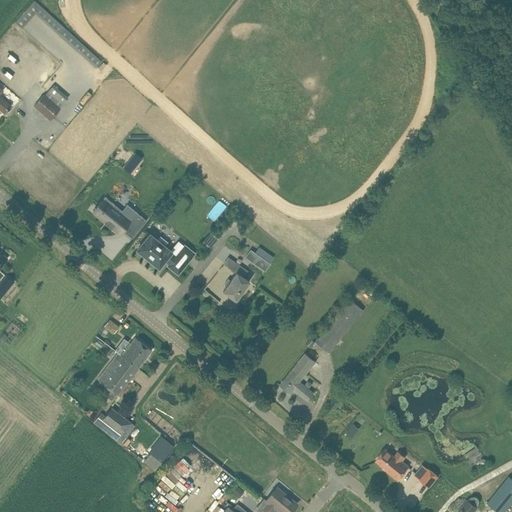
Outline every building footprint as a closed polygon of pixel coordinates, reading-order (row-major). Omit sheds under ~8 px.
[(98,70),(104,62),(33,0),(15,21),(22,28),(34,14),(98,70)] [(4,113),(4,114),(11,106),(2,98),(7,92),(0,86),(0,107),(6,111),(4,113)] [(50,93),(65,106),(71,99),(56,86),(50,93)] [(36,106),(52,121),(63,110),(47,95),(36,106)] [(135,153),(130,159),(137,165),(142,159),(135,153)] [(105,197),(97,207),(102,211),(98,215),(106,221),(105,223),(111,228),(112,227),(120,233),(130,220),(136,226),(143,217),(127,204),(118,216),(110,209),(114,204),(105,197)] [(213,220),(225,206),(219,200),(207,214),(213,220)] [(194,253),(185,245),(176,256),(171,253),(171,252),(164,246),(167,242),(160,237),(157,240),(150,234),(137,250),(159,267),(165,260),(169,264),(168,266),(178,273),(194,253)] [(250,249),(245,257),(253,262),(258,254),(255,252),(250,249)] [(223,291),(236,300),(250,281),(243,277),(248,271),(229,257),(224,264),(236,273),(231,280),(229,279),(225,284),(227,286),(223,291)] [(6,275),(0,283),(0,287),(5,292),(14,281),(6,275)] [(315,342),(330,353),(364,311),(349,299),(315,342)] [(110,319),(104,326),(113,334),(119,326),(110,319)] [(135,337),(121,355),(138,368),(152,350),(135,337)] [(138,368),(121,355),(118,353),(98,379),(117,394),(138,368)] [(299,381),(316,361),(307,354),(281,385),(290,392),(293,390),(296,393),(297,391),(308,400),(313,393),(299,381)] [(101,413),(94,422),(120,443),(134,425),(112,407),(105,415),(101,413)] [(350,428),(346,433),(351,437),(354,432),(350,428)] [(153,470),(176,444),(165,435),(143,461),(153,470)] [(475,446),(464,456),(468,461),(480,451),(475,446)] [(385,449),(376,460),(387,469),(386,470),(398,479),(409,466),(405,463),(404,464),(401,462),(405,457),(399,452),(395,457),(385,449)] [(422,466),(414,475),(429,487),(437,477),(428,469),(427,470),(422,466)] [(488,503),(499,511),(505,511),(511,503),(511,477),(510,476),(488,503)] [(236,485),(231,491),(239,498),(244,492),(236,485)] [(268,502),(263,509),(266,511),(271,511),(275,508),(277,509),(274,511),(290,511),(297,504),(297,503),(296,505),(285,496),(287,495),(277,487),(266,500),(268,502)] [(461,511),(474,511),(478,508),(477,507),(479,505),(480,503),(480,501),(479,499),(476,497),(474,496),(472,497),(470,498),(468,500),(467,499),(459,510),(461,511)] [(248,511),(237,503),(231,511),(226,507),(222,511),(248,511)]
